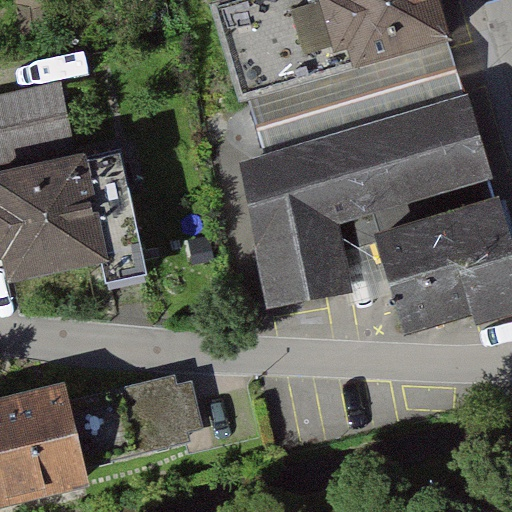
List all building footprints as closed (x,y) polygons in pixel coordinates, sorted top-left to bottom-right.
[(325,0),(263,0),(210,16),(238,109),(349,79),(325,0)] [(436,0),(325,0),(349,79),(451,51),(436,0)] [(57,88),(0,100),(0,163),(70,148),(57,88)] [(238,167),(264,314),(347,299),(332,233),(362,225),(492,191),(465,102),(238,167)] [(0,257),(6,256),(11,280),(141,251),(119,153),(0,179),(0,257)] [(511,264),(492,191),(362,225),(399,346),(511,314),(511,264)] [(0,410),(0,500),(85,480),(82,465),(186,440),(172,382),(68,407),(65,394),(0,410)]
